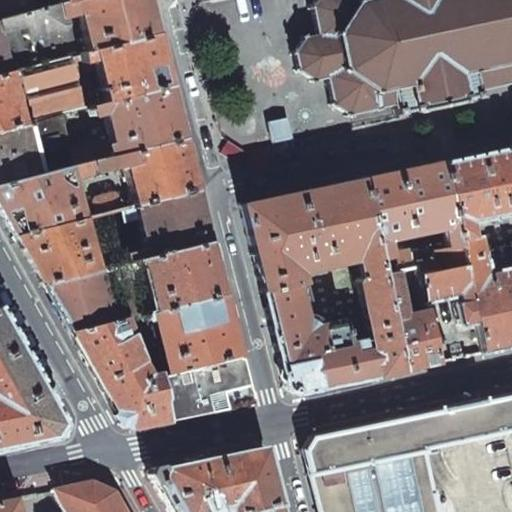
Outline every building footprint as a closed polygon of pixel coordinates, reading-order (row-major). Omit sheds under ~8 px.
[(73,0),(60,4),(0,19),(0,30),(20,26),(22,36),(28,39),(59,31),(63,26),(60,17),(77,13),(86,51),(152,34),(151,28),(143,0),(73,0)] [(511,0),(313,0),(310,5),(307,4),(306,9),(310,10),(315,35),(304,37),(302,34),(298,37),(300,40),(293,51),(290,50),(289,56),(292,56),(295,68),(292,70),(295,75),(298,73),(308,80),(308,83),(313,83),(313,80),(324,78),(329,103),(326,105),(329,109),(333,107),(343,113),(342,117),(347,118),(348,115),(349,114),(372,109),(373,112),(377,111),(377,107),(391,104),(394,116),(473,99),(478,98),(476,90),(511,82),(511,85),(511,84),(511,0)] [(86,51),(17,70),(31,122),(59,115),(82,109),(74,80),(93,66),(103,104),(167,88),(165,83),(152,34),(86,51)] [(6,73),(0,74),(0,130),(31,122),(17,70),(6,73)] [(103,104),(86,108),(88,117),(102,113),(110,144),(100,146),(99,144),(68,151),(72,166),(88,162),(179,139),(178,133),(167,88),(103,104)] [(31,122),(0,130),(0,185),(72,166),(68,151),(59,115),(31,122)] [(265,123),(270,142),(290,138),(285,119),(265,123)] [(179,139),(88,162),(91,174),(120,166),(131,206),(192,190),(182,147),(179,139)] [(439,162),(459,258),(479,254),(475,235),(463,237),(460,224),(511,212),(511,146),(475,154),(439,162)] [(12,236),(81,219),(70,180),(91,174),(88,162),(72,166),(0,185),(0,214),(1,217),(12,236)] [(377,275),(415,268),(416,274),(461,265),(459,258),(439,162),(390,172),(356,180),(377,275)] [(249,250),(259,291),(293,284),(295,285),(299,284),(295,272),(354,259),(357,272),(349,273),(366,349),(367,349),(374,376),(393,372),(398,371),(377,275),(356,180),(293,193),(237,205),(249,250)] [(131,206),(118,209),(122,223),(134,220),(141,249),(122,254),(124,263),(143,257),(206,242),(204,235),(192,190),(131,206)] [(90,201),(93,215),(106,212),(118,209),(115,195),(111,192),(92,197),(90,201)] [(81,219),(12,236),(27,262),(40,284),(95,270),(81,219)] [(124,263),(95,270),(104,302),(106,301),(102,284),(131,276),(132,280),(139,278),(146,307),(145,306),(138,308),(137,309),(134,310),(131,299),(105,307),(109,321),(122,318),(218,293),(216,285),(206,242),(143,257),(124,263)] [(416,274),(422,302),(453,296),(454,300),(453,300),(451,304),(455,323),(458,325),(473,322),(480,354),(511,347),(511,264),(485,271),(481,253),(479,254),(459,258),(461,265),(416,274)] [(377,275),(398,371),(428,365),(435,363),(424,311),(403,315),(395,284),(408,281),(406,276),(416,274),(415,268),(377,275)] [(95,270),(40,284),(54,310),(66,332),(109,321),(105,307),(104,302),(95,270)] [(272,342),(283,388),(292,393),(374,376),(367,349),(366,349),(350,352),(347,340),(344,340),(339,320),(312,325),(311,322),(305,320),(302,320),(294,285),(295,285),(293,284),(259,291),(272,342)] [(218,293),(122,318),(125,330),(138,327),(138,326),(143,325),(143,323),(150,321),(158,356),(153,357),(156,369),(161,368),(163,373),(234,355),(226,322),(218,293)] [(0,449),(5,449),(53,439),(62,424),(27,364),(0,315),(0,449)] [(146,374),(134,356),(125,330),(122,318),(109,321),(66,332),(93,380),(118,423),(118,424),(120,427),(124,428),(126,428),(164,420),(159,399),(161,399),(156,375),(156,372),(146,374)] [(234,355),(163,373),(156,375),(161,399),(159,399),(164,420),(186,416),(247,403),(240,377),(234,355)] [(462,403),(436,409),(307,436),(307,437),(300,449),(299,449),(316,511),(511,511),(511,392),(480,399),(462,403)] [(202,458),(150,469),(149,469),(147,469),(145,471),(145,474),(167,511),(214,511),(218,511),(220,508),(221,511),(275,511),(259,448),(256,447),(202,458)] [(0,500),(0,511),(122,511),(111,492),(89,482),(52,490),(64,511),(16,511),(12,498),(0,500)]
